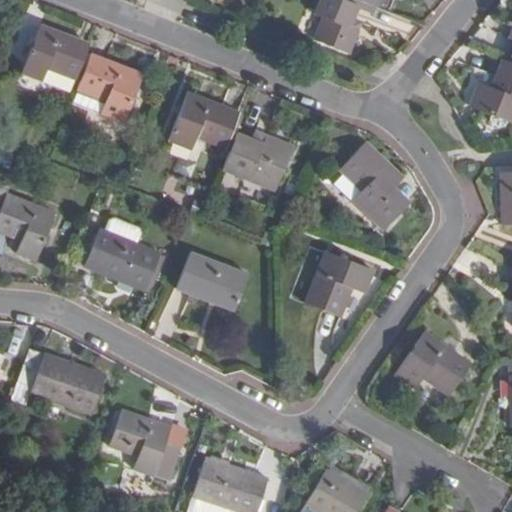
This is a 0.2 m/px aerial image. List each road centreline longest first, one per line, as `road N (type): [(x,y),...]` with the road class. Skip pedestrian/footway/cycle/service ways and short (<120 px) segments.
road 1 (residential): [(0,304),(65,315),(264,424),(295,430),(323,420),(332,407)]
road 2 (residential): [(332,407),(450,235),(453,206),(437,169),(379,105)]
road 3 (residential): [(81,0),(310,92),(379,105)]
road 4 (residential): [(332,407),(497,496)]
road 5 (residential): [(379,105),(467,0)]
